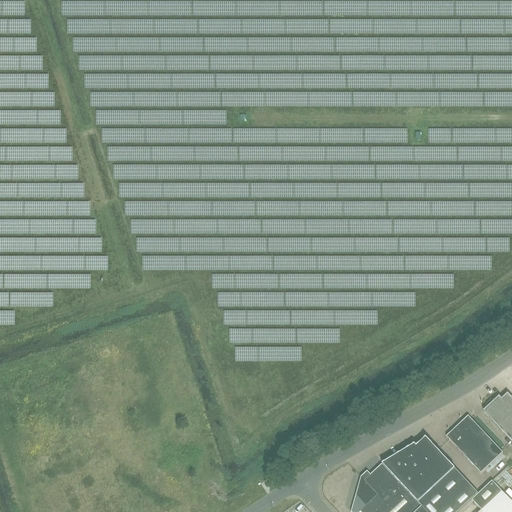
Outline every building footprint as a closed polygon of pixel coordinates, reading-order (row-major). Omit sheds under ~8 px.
[(511,442),(511,398),(507,394),(502,399),(499,397),(494,402),(492,401),(490,401),(487,404),(487,405),(489,407),(483,412),(511,442)] [(481,473),(503,453),(469,416),(447,436),(481,473)] [(426,438),(420,443),(416,447),(414,445),(382,464),(418,504),(454,469),(426,438)] [(351,511),(425,511),(418,504),(382,464),(365,481),(361,477),(361,478),(351,511)] [(472,501),(482,511),(481,511),(511,511),(511,502),(492,482),(472,501)]
